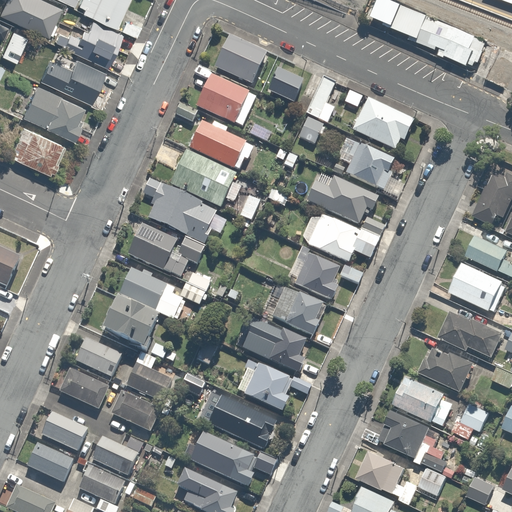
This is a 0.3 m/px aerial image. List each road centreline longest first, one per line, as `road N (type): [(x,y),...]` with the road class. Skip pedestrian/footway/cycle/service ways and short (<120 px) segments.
road 1 (residential): [(469,114),(204,0),(190,12),(82,226)]
road 2 (residential): [(469,114),(289,511)]
road 3 (residential): [(82,226),(0,405)]
